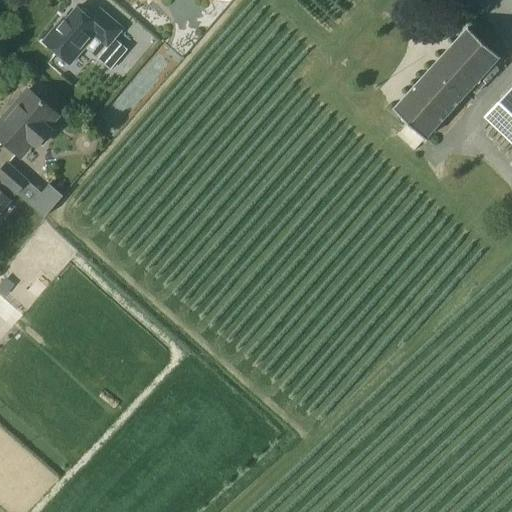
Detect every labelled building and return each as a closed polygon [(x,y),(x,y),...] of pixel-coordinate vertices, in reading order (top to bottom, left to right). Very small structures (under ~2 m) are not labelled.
[(125,27),(100,7),(91,19),(78,8),(62,26),(60,24),(44,42),(70,64),(85,47),(111,70),(128,50),(116,40),(123,31),(122,30),(125,27)] [(459,102),(467,94),(471,89),(476,94),(485,84),(480,79),(500,57),(468,28),(393,110),(407,123),(397,134),(415,151),(426,139),(459,102)] [(511,87),(484,117),(511,143),(511,87)] [(59,116),(29,90),(0,123),(0,139),(21,158),(33,144),(37,148),(53,130),(50,127),(59,116)] [(0,169),(0,177),(3,181),(17,193),(26,200),(36,187),(29,181),(30,180),(8,161),(0,169)] [(17,193),(3,181),(2,182),(0,184),(0,215),(12,201),(11,200),(17,193)] [(43,193),(36,187),(26,200),(45,217),(64,196),(50,184),(43,193)]
